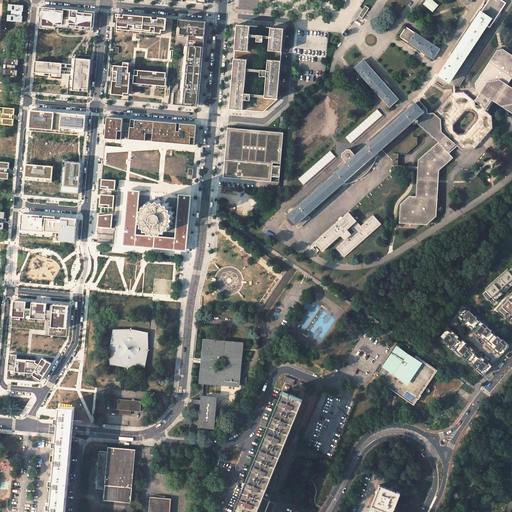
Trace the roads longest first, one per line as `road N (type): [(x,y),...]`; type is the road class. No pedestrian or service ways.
road 1 (residential): [(212,116),(181,398),(155,431)]
road 2 (unknown): [(511,174),(361,268),(318,262),(278,219)]
road 3 (residential): [(221,14),(290,22),(286,100),(262,121),(212,116)]
road 4 (residential): [(155,431),(165,441),(228,444),(252,428),(278,372),(336,378)]
road 5 (residential): [(45,392),(8,388),(0,379),(9,290)]
